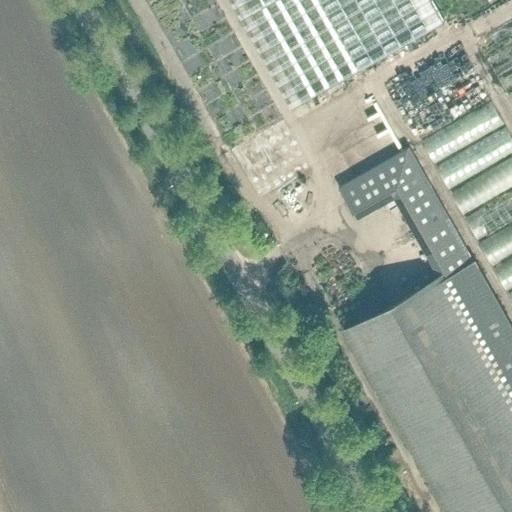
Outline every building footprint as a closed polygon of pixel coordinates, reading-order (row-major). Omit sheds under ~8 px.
[(229,0),(290,108),(444,22),(431,0),(229,0)] [(426,149),(500,118),(492,99),(418,130),(426,149)] [(435,158),(441,174),(477,160),(471,145),(435,158)] [(447,511),(511,511),(511,330),(474,263),(408,146),(340,184),(357,216),(398,193),(444,274),(345,330),(447,511)] [(511,149),(448,184),(458,204),(504,179),(503,177),(511,172),(511,149)] [(511,181),(462,211),(474,231),(511,208),(511,181)] [(511,215),(476,235),(488,255),(511,242),(511,215)] [(323,267),(347,257),(343,245),(318,254),(323,267)] [(511,247),(508,250),(511,258),(511,259),(496,268),(502,279),(511,273),(511,247)]
